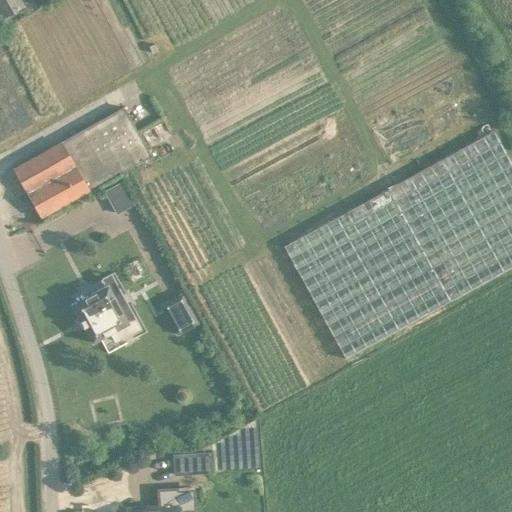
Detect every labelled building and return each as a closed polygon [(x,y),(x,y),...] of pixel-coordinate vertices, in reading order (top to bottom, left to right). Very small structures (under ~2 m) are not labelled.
[(0,0),(0,16),(23,3),(27,0),(0,0)] [(10,168),(30,203),(37,216),(148,153),(121,105),(10,168)] [(342,357),(511,262),(511,169),(489,129),(280,245),(342,357)] [(121,178),(101,189),(113,212),(130,202),(129,200),(132,198),(121,178)] [(68,303),(89,341),(125,321),(104,283),(68,303)] [(179,291),(158,303),(174,333),(195,321),(179,291)] [(153,452),(154,472),(190,470),(189,450),(153,452)] [(123,511),(173,511),(174,510),(191,509),(190,488),(173,489),(173,485),(153,487),(154,508),(124,510),(123,511)]
